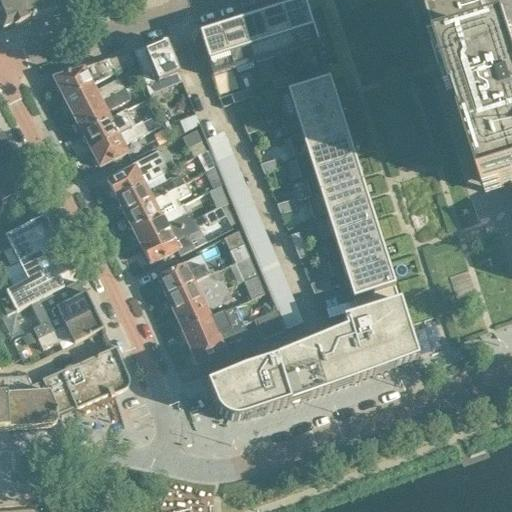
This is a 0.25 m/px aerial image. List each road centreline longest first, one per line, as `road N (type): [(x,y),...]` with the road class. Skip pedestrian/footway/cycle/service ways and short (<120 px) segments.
road 1 (residential): [(0,69),(158,389),(161,464)]
road 2 (residential): [(511,367),(329,441),(220,474),(161,464)]
road 3 (residential): [(0,66),(215,0)]
road 4 (residential): [(161,464),(0,462)]
